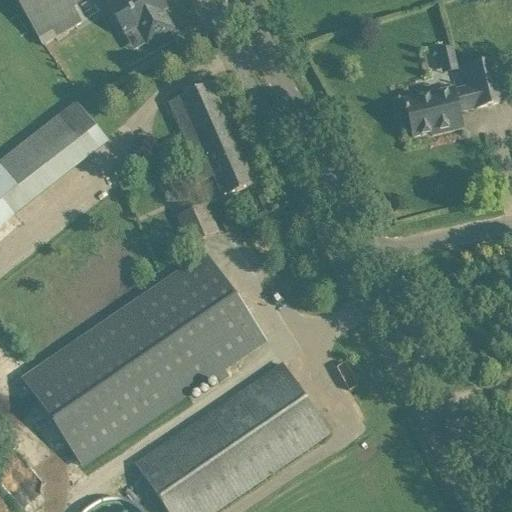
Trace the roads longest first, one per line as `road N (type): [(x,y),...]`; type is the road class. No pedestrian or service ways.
road 1 (tertiary): [(502,511),(369,255)]
road 2 (tertiary): [(369,255),(237,0)]
road 3 (unclassified): [(369,255),(511,221)]
